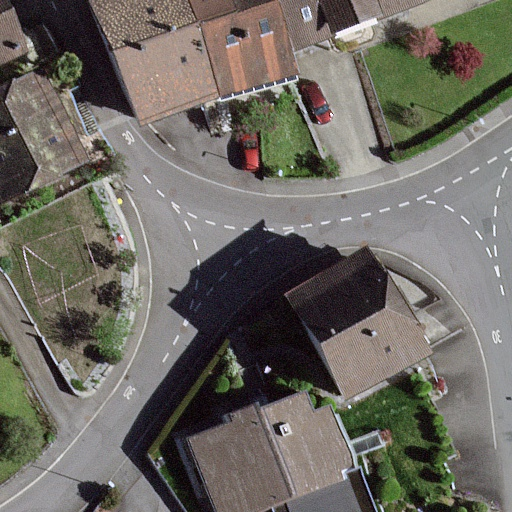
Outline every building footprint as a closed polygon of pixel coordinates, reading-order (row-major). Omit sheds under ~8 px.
[(0,0),(0,58),(26,46),(2,0),(0,0)] [(100,0),(145,121),(212,96),(221,93),(186,0),(100,0)] [(226,91),(300,64),(291,40),(276,0),(186,0),(221,93),(226,91)] [(276,0),(291,40),(349,19),(399,0),(276,0)] [(0,201),(86,160),(43,72),(0,92),(0,201)] [(294,295),(350,392),(424,350),(368,253),(294,295)] [(191,443),(217,511),(254,511),(275,504),(277,511),(365,511),(351,475),(328,415),(311,421),(303,399),(191,443)]
